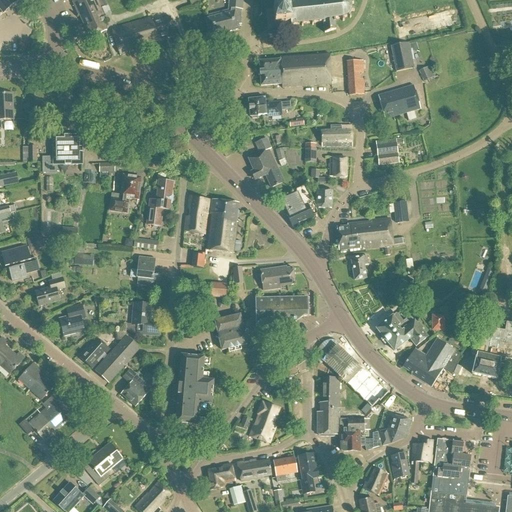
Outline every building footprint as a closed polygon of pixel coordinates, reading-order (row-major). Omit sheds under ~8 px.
[(0,0),(0,16),(3,15),(21,1),(19,0),(0,0)] [(73,0),(71,1),(78,16),(79,15),(83,25),(86,31),(88,30),(91,38),(107,31),(104,24),(102,20),(107,17),(103,9),(108,7),(104,0),(73,0)] [(229,0),(228,14),(207,19),(212,37),(239,30),(238,26),(240,26),(242,11),(243,0),(229,0)] [(331,0),(331,1),(324,1),(323,0),(320,0),(320,1),(311,2),(310,0),(309,0),(309,2),(301,3),(300,0),(299,1),(299,3),(290,4),(290,2),(288,2),(289,7),(273,9),(275,26),(291,24),(291,28),(293,28),(293,26),(323,23),(323,25),(324,25),(325,33),(335,30),(335,24),(343,23),(342,21),(344,21),(344,19),(347,17),(350,19),(351,18),(349,16),(351,12),(354,13),(354,11),(351,10),(351,6),(354,5),(353,3),(350,4),(347,1),(347,0),(345,0),(344,0),(335,0),(333,0),(332,0),(331,0)] [(112,31),(113,33),(120,57),(129,53),(128,49),(134,46),(135,51),(152,46),(152,44),(158,42),(158,41),(176,36),(172,24),(170,19),(153,24),(151,19),(112,31)] [(396,73),(414,69),(409,44),(391,47),(396,73)] [(282,89),(331,86),(329,55),(280,59),(280,61),(259,62),(261,87),(282,86),(282,89)] [(361,61),(347,63),(349,96),(364,95),(363,94),(362,73),(361,61)] [(419,72),(424,83),(435,78),(430,67),(419,72)] [(420,110),(413,87),(379,97),(385,120),(420,110)] [(14,120),(12,94),(0,95),(0,129),(1,129),(1,121),(14,120)] [(265,99),(248,100),(250,118),(251,118),(252,119),(257,119),(257,117),(266,116),(267,118),(282,117),(281,112),(280,104),(278,104),(278,103),(265,105),(265,99)] [(289,123),(290,128),(304,127),(303,120),(296,120),(296,122),(289,123)] [(352,148),(351,126),(333,127),(333,129),(330,129),(331,131),(320,132),(322,148),(352,148)] [(53,137),(53,151),(83,151),(83,148),(82,136),(53,137)] [(271,150),(266,139),(255,144),(260,155),(248,160),(253,172),(251,173),(254,180),(256,181),(265,176),(271,189),(284,183),(278,170),(269,151),(271,150)] [(398,162),(396,146),(403,146),(403,140),(398,140),(398,139),(375,141),(378,164),(398,162)] [(37,147),(23,148),(23,164),(37,163),(37,147)] [(275,151),(278,161),(284,159),(282,149),(275,151)] [(316,150),(305,149),(304,163),(316,163),(316,150)] [(83,151),(53,151),(53,158),(43,158),(43,174),(57,173),(57,166),(83,166),(83,153),(83,151)] [(346,159),(330,158),(329,177),(346,178),(346,159)] [(99,173),(115,173),(115,165),(99,165),(99,173)] [(0,186),(18,183),(16,173),(0,176),(0,186)] [(111,195),(109,216),(118,217),(119,209),(122,209),(122,205),(129,206),(130,200),(139,201),(141,178),(123,176),(120,196),(111,195)] [(173,183),(159,181),(156,201),(150,200),(147,225),(161,227),(163,210),(170,211),(171,204),(172,204),(173,195),(172,195),(173,183)] [(307,189),(305,186),(296,191),(297,193),(281,201),(287,214),(286,215),(292,228),(313,219),(308,206),(314,203),(312,198),(311,198),(306,189),(307,189)] [(332,191),(317,190),(316,205),(318,209),(331,209),(332,191)] [(211,201),(191,197),(189,209),(191,211),(190,218),(186,219),(185,235),(205,237),(211,201)] [(238,204),(212,201),(206,251),(233,255),(237,224),(236,223),(236,220),(238,219),(239,213),(237,212),(238,204)] [(405,203),(393,204),(395,219),(407,217),(405,203)] [(11,213),(0,215),(0,234),(5,233),(3,227),(9,226),(8,223),(13,221),(11,213)] [(346,227),(335,229),(339,252),(340,252),(340,253),(345,252),(345,251),(360,249),(360,250),(360,251),(393,246),(393,245),(403,244),(402,239),(392,240),(389,218),(370,221),(370,222),(346,225),(346,227)] [(62,229),(61,242),(76,243),(77,230),(62,229)] [(26,275),(32,274),(40,271),(37,259),(31,260),(29,252),(45,248),(42,237),(27,241),(29,248),(28,248),(27,247),(1,253),(5,268),(6,268),(7,270),(9,270),(12,283),(27,279),(26,275)] [(125,242),(124,247),(132,249),(133,241),(128,240),(125,242)] [(135,240),(134,249),(157,251),(158,243),(135,240)] [(77,266),(85,267),(86,257),(83,257),(83,254),(78,254),(77,266)] [(192,255),(191,268),(204,269),(205,256),(192,255)] [(368,266),(367,257),(351,259),(354,281),(366,280),(364,267),(368,266)] [(130,279),(137,279),(138,279),(137,286),(159,289),(160,277),(154,276),(156,260),(139,258),(138,271),(131,270),(130,279)] [(233,269),(235,285),(243,284),(241,268),(233,269)] [(286,270),(286,268),(260,272),(262,281),(263,292),(280,289),(280,287),(295,285),(293,269),(286,270)] [(399,278),(397,297),(411,298),(412,276),(399,278)] [(65,289),(62,279),(49,283),(50,289),(35,293),(39,307),(60,302),(57,291),(65,289)] [(227,286),(211,284),(210,298),(226,299),(227,286)] [(307,298),(255,299),(256,330),(287,329),(304,318),(308,318),(307,298)] [(129,334),(138,335),(137,336),(159,337),(160,324),(150,324),(152,306),(134,304),(132,326),(127,325),(126,331),(129,334)] [(82,305),(66,310),(68,318),(59,320),(64,338),(85,332),(81,320),(86,319),(82,305)] [(410,325),(402,315),(398,318),(396,315),(393,318),(392,317),(376,330),(394,352),(410,340),(416,347),(427,338),(421,330),(423,329),(418,324),(417,325),(414,321),(410,325)] [(431,315),(430,332),(443,331),(443,316),(431,315)] [(240,316),(215,322),(222,351),(247,345),(244,334),(246,330),(243,327),(240,316)] [(476,356),(472,375),(496,381),(501,360),(501,359),(500,359),(500,357),(511,359),(511,354),(511,345),(511,346),(511,345),(511,334),(505,334),(505,333),(493,331),(494,324),(484,322),(482,329),(479,328),(473,354),(476,355),(476,356)] [(126,337),(115,350),(129,362),(140,350),(126,337)] [(0,341),(0,363),(11,351),(6,346),(8,344),(2,338),(0,341)] [(109,350),(96,338),(91,344),(93,346),(81,359),(92,370),(99,362),(109,350)] [(460,356),(437,341),(426,358),(414,350),(410,357),(406,354),(402,360),(406,363),(402,368),(411,374),(412,375),(413,373),(420,378),(420,381),(431,389),(439,376),(440,377),(441,376),(440,375),(444,369),(452,374),(451,375),(452,375),(460,356)] [(318,351),(317,354),(318,360),(321,365),(323,363),(342,381),(343,382),(358,366),(351,359),(353,356),(340,344),(339,345),(337,343),(334,342),(331,342),(328,342),(325,343),(323,345),(320,348),(318,351)] [(129,362),(115,350),(113,348),(108,354),(110,355),(95,372),(109,385),(129,362)] [(11,351),(0,363),(0,366),(10,376),(25,359),(19,354),(17,357),(11,351)] [(210,358),(181,356),(179,379),(174,378),(172,401),(177,402),(175,425),(204,427),(205,419),(199,419),(200,411),(206,412),(206,404),(212,405),(214,381),(208,381),(209,374),(203,373),(204,366),(210,366),(210,358)] [(19,381),(30,391),(45,374),(34,364),(19,381)] [(358,366),(343,382),(371,409),(378,401),(380,402),(388,393),(379,385),(380,384),(371,376),(372,375),(363,367),(361,369),(358,366)] [(152,390),(130,371),(123,379),(130,385),(121,395),(135,408),(152,390)] [(45,374),(30,391),(41,401),(56,384),(45,374)] [(317,413),(317,436),(340,436),(340,445),(341,445),(341,450),(343,453),(360,452),(360,446),(360,433),(365,433),(365,432),(364,419),(346,420),(340,420),(340,379),(323,379),(323,399),(323,404),(320,404),(320,413),(317,413)] [(43,417),(55,431),(67,421),(53,406),(56,403),(51,398),(42,406),(46,410),(41,414),(43,417)] [(279,410),(263,404),(259,416),(257,416),(249,438),(269,444),(275,428),(273,427),(279,410)] [(367,405),(361,412),(365,416),(372,409),(367,405)] [(385,431),(378,433),(382,447),(391,445),(405,439),(410,422),(391,416),(387,430),(385,431)] [(55,431),(43,417),(37,422),(35,419),(29,425),(44,441),(55,431)] [(243,418),(240,428),(246,430),(249,421),(243,418)] [(24,429),(29,425),(25,421),(20,426),(24,429)] [(382,447),(378,433),(373,435),(373,439),(365,439),(365,446),(366,452),(382,447)] [(411,479),(410,485),(416,485),(417,479),(418,469),(419,463),(429,464),(431,464),(432,451),(432,442),(423,441),(423,446),(413,445),(411,479)] [(494,511),(495,511),(461,508),(465,477),(460,476),(461,470),(460,470),(460,469),(467,470),(469,457),(462,456),(463,444),(437,441),(429,511),(511,511),(511,498),(510,498),(508,511),(494,511)] [(123,460),(110,444),(88,463),(91,467),(86,471),(99,487),(110,478),(106,474),(123,460)] [(405,454),(391,458),(393,467),(392,468),(394,480),(410,476),(405,454)] [(316,470),(313,455),(298,458),(303,481),(304,481),(305,484),(302,484),(303,494),(314,492),(313,483),(312,480),(318,478),(317,470),(316,470)] [(285,476),(297,474),(295,458),(273,462),(277,484),(286,482),(285,476)] [(257,463),(256,461),(249,462),(249,463),(244,464),(244,463),(238,464),(241,482),(263,478),(263,477),(271,475),(269,461),(257,463)] [(235,479),(232,465),(223,467),(223,468),(208,472),(210,482),(208,482),(210,491),(224,488),(223,484),(235,482),(234,480),(235,479)] [(388,476),(388,475),(375,470),(368,485),(366,483),(363,490),(379,497),(388,476)] [(70,484),(53,502),(64,511),(71,511),(80,503),(84,498),(94,506),(95,504),(100,508),(105,503),(102,500),(100,499),(89,489),(83,496),(70,484)] [(159,511),(160,511),(158,509),(170,496),(158,484),(135,508),(139,511),(159,511)] [(229,490),(233,507),(245,504),(241,487),(229,490)] [(243,493),(247,506),(254,504),(251,491),(243,493)] [(273,492),(275,504),(283,503),(281,491),(273,492)] [(108,494),(102,500),(105,503),(111,496),(108,494)] [(372,499),(359,501),(361,511),(380,511),(379,504),(373,505),(372,499)] [(103,509),(106,511),(122,511),(110,501),(103,509)] [(298,501),(281,504),(282,509),(298,506),(298,501)]
